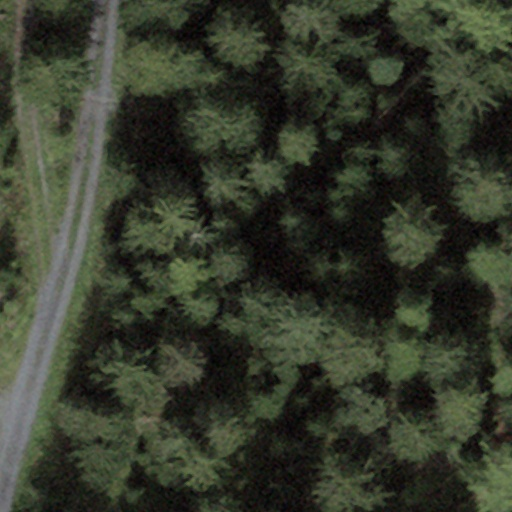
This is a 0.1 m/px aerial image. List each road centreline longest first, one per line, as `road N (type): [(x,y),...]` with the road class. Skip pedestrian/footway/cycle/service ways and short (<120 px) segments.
road 1 (track): [(0,511),(95,132),(109,0)]
road 2 (track): [(27,0),(24,84),(55,301)]
